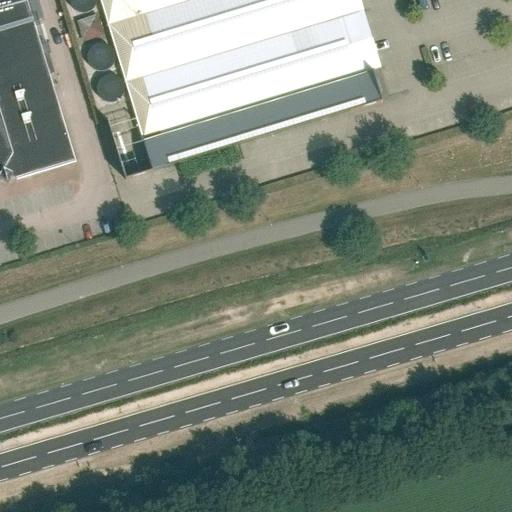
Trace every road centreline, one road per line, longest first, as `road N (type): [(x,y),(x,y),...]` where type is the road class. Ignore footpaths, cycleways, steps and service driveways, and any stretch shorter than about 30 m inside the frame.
road 1 (primary): [(0,477),(511,326)]
road 2 (primary): [(511,262),(0,411)]
